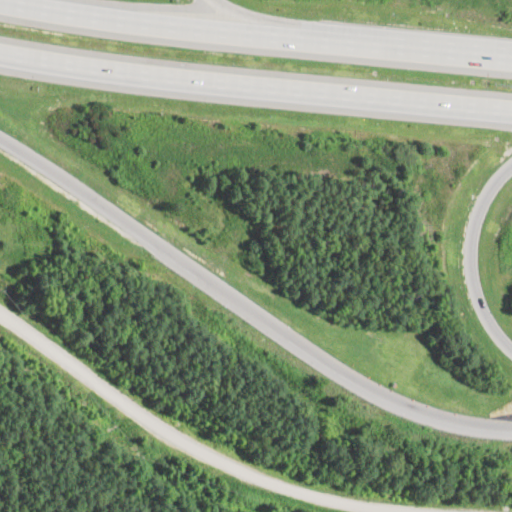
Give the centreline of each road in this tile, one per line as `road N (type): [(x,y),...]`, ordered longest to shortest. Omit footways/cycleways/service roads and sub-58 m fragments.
road 1 (motorway): [(0,135),(379,392),(442,415),(511,425)]
road 2 (motorway): [(0,54),(101,77),(511,115)]
road 3 (motorway): [(511,57),(168,32),(1,0)]
road 4 (residential): [(0,315),(171,437),(286,488),(401,511)]
road 5 (motorway): [(511,346),(483,309),(473,267),(485,204),(511,170)]
road 6 (motorway): [(395,45),(275,21),(221,0)]
